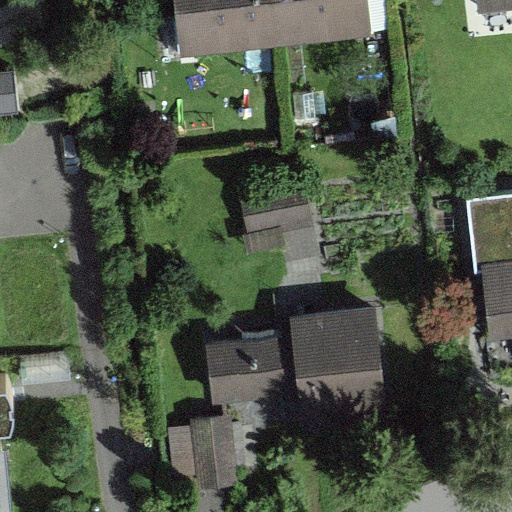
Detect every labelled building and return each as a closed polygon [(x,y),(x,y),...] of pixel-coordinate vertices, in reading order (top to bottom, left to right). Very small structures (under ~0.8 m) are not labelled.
[(53,0),(0,0),(0,122),(31,120),(28,90),(62,86),(53,0)] [(372,0),(185,0),(193,61),(377,41),(372,0)] [(511,0),(464,0),(467,17),(511,11),(511,0)] [(239,196),(245,239),(314,230),(307,187),(239,196)] [(511,197),(473,203),(490,346),(511,343),(511,197)] [(20,511),(0,306),(0,511),(20,511)] [(388,313),(214,325),(222,439),(396,427),(388,313)] [(179,420),(180,461),(220,460),(220,419),(179,420)]
